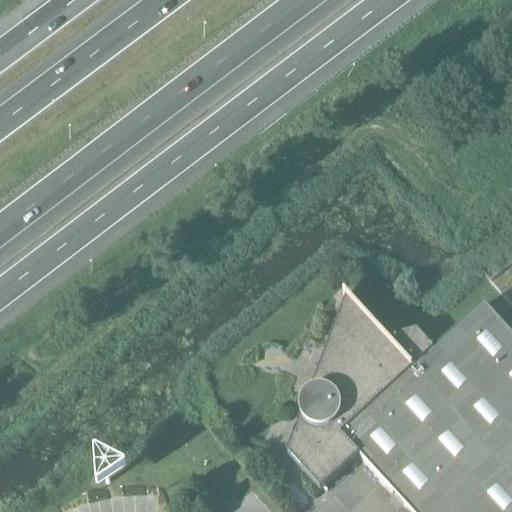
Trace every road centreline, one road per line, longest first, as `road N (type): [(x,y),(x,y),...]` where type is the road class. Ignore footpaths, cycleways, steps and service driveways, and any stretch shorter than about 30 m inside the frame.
road 1 (motorway): [(0,295),(390,0)]
road 2 (motorway): [(0,232),(306,0)]
road 3 (motorway): [(167,0),(0,125)]
